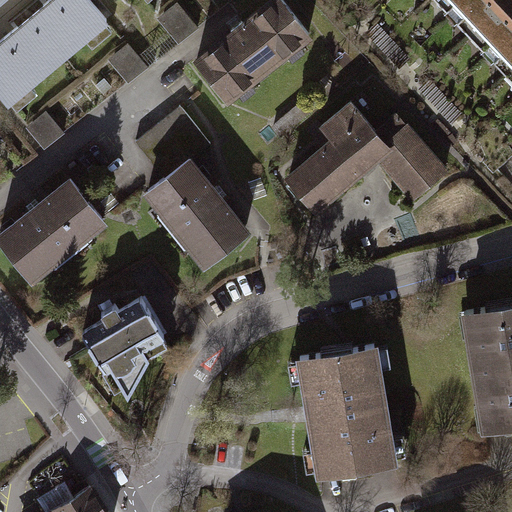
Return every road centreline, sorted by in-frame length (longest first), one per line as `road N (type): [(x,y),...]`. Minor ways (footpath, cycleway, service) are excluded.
road 1 (residential): [(158,477),(208,364),(267,316),(511,257)]
road 2 (residential): [(0,323),(130,495)]
road 3 (residential): [(158,477),(226,480),(338,511)]
road 4 (residential): [(356,511),(497,476)]
